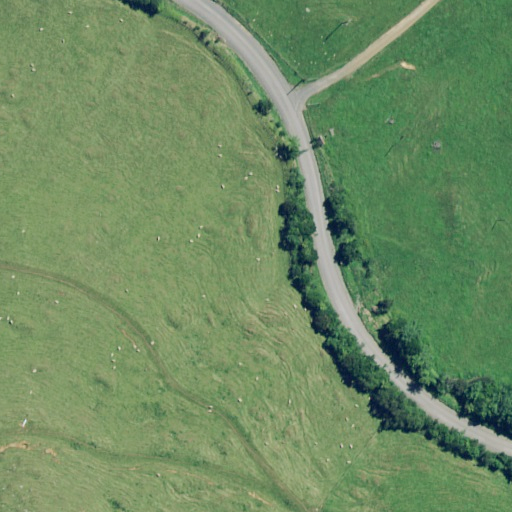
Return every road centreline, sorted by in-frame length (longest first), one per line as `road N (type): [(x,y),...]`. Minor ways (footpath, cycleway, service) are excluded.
road 1 (unclassified): [(192,0),(323,145),(352,313),(400,384),(511,443)]
road 2 (track): [(418,0),(282,99)]
